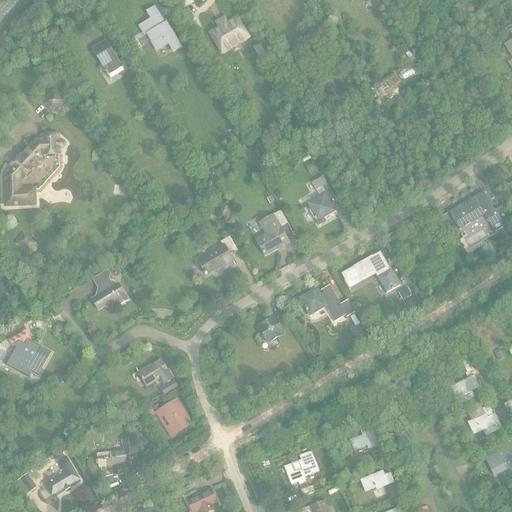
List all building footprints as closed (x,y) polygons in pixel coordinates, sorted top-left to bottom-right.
[(147,34),(151,41),(155,39),(160,48),(167,44),(172,51),(180,47),(170,30),(168,31),(164,25),(164,24),(154,8),(146,13),(151,20),(143,24),(149,33),(147,34)] [(219,28),(210,33),(222,53),(248,37),(237,18),(227,23),(225,20),(218,25),(219,28)] [(137,40),(132,43),(137,50),(141,47),(137,40)] [(126,57),(119,62),(106,41),(92,50),(105,72),(108,77),(108,76),(108,77),(110,76),(111,79),(124,71),(126,74),(133,69),(126,57)] [(417,85),(410,89),(415,98),(422,93),(417,85)] [(56,89),(55,90),(53,89),(41,102),(54,114),(67,101),(65,99),(66,98),(56,89)] [(420,101),(391,118),(399,132),(408,127),(410,130),(418,125),(420,129),(432,122),(420,101)] [(32,167),(34,164),(36,166),(37,167),(38,167),(39,167),(40,167),(41,166),(42,166),(43,165),(43,164),(43,163),(44,162),(43,161),(43,160),(42,159),(40,157),(43,154),(58,154),(58,149),(61,149),(62,149),(63,148),(64,148),(64,147),(65,146),(65,145),(65,144),(65,143),(65,142),(64,142),(64,141),(63,141),(63,140),(62,140),(61,140),(58,140),(58,135),(42,135),(42,139),(36,139),(36,140),(20,156),(19,156),(9,167),(3,175),(5,205),(35,205),(35,189),(23,188),(22,179),(33,168),(32,167)] [(371,144),(351,156),(365,180),(386,168),(371,144)] [(313,162),(306,166),(310,173),(317,169),(313,162)] [(329,199),(334,197),(323,177),(312,183),(316,190),(321,187),(324,192),(312,200),(309,195),(299,201),(301,205),(306,203),(318,226),(326,221),(324,218),(336,211),(329,199)] [(460,207),(449,213),(451,216),(450,216),(453,221),(454,221),(459,230),(471,223),(485,215),(492,227),(495,232),(504,226),(504,225),(511,221),(503,206),(495,211),(483,192),(460,206),(460,207)] [(256,241),(266,257),(290,243),(280,227),(288,223),(281,211),(261,222),(268,234),(256,241)] [(14,242),(30,255),(38,246),(23,233),(14,242)] [(220,266),(221,268),(233,261),(230,255),(237,251),(230,238),(222,242),(224,246),(198,261),(204,272),(205,275),(220,266)] [(352,270),(342,275),(345,280),(344,281),(348,289),(362,281),(360,278),(375,270),(388,292),(400,285),(390,268),(389,269),(380,254),(374,257),(373,255),(353,266),(355,270),(352,271),(352,270)] [(43,292),(44,293),(49,290),(48,289),(49,288),(48,287),(49,287),(40,276),(33,282),(42,293),(43,292)] [(118,306),(128,300),(119,286),(114,285),(115,281),(108,279),(107,281),(97,287),(99,290),(98,291),(97,293),(97,294),(91,298),(96,308),(110,300),(111,302),(115,300),(118,306)] [(348,299),(339,305),(328,286),(322,289),(324,293),(319,296),(318,295),(317,294),(316,293),(314,293),(312,293),(311,294),(309,294),(307,295),(306,296),(305,298),(305,299),(304,301),(304,302),(304,304),(305,305),(306,307),(305,307),(307,311),(308,310),(310,310),(311,311),(313,311),(315,311),(316,311),(317,310),(318,310),(319,309),(320,308),(321,307),(321,306),(322,305),(323,308),(326,306),(335,321),(345,315),(346,317),(355,312),(348,299)] [(407,288),(401,292),(404,298),(411,294),(407,288)] [(283,330),(282,330),(276,320),(277,319),(271,317),(271,319),(261,324),(260,324),(258,329),(260,330),(266,339),(265,341),(271,342),(271,341),(281,335),(282,335),(283,330)] [(17,348),(7,366),(28,378),(33,371),(38,374),(50,353),(42,348),(41,349),(35,346),(36,345),(28,341),(30,336),(27,330),(9,341),(12,347),(15,345),(17,348)] [(161,359),(139,373),(147,386),(163,376),(168,384),(174,381),(173,379),(174,378),(168,369),(167,370),(161,359)] [(467,359),(462,362),(465,367),(470,365),(467,359)] [(468,378),(451,387),(456,398),(458,397),(460,401),(458,402),(460,405),(475,398),(471,391),(473,390),(480,387),(474,375),(479,373),(476,368),(465,374),(468,378)] [(387,390),(392,399),(403,392),(402,390),(410,385),(405,376),(397,381),(398,383),(387,390)] [(161,389),(165,395),(177,387),(174,381),(168,384),(161,389)] [(184,429),(192,424),(176,400),(156,412),(160,418),(164,416),(171,426),(174,424),(179,430),(183,427),(184,429)] [(491,411),(494,410),(492,406),(489,407),(489,406),(482,409),(485,414),(468,423),(474,434),(483,430),(486,436),(502,429),(495,414),(493,415),(491,411)] [(367,446),(368,449),(378,445),(372,432),(349,441),(353,451),(367,446)] [(285,438),(289,444),(295,440),(291,434),(285,438)] [(97,454),(98,468),(126,464),(125,455),(135,453),(133,439),(123,440),(124,450),(97,454)] [(511,445),(486,459),(494,476),(511,466),(511,445)] [(312,452),(311,452),(309,447),(302,450),(304,455),(300,457),(302,461),(298,463),(297,459),(292,461),(293,464),(284,468),(291,485),(299,482),(300,485),(306,483),(304,478),(320,472),(312,452)] [(371,451),(376,464),(385,461),(380,448),(371,451)] [(64,488),(65,490),(70,487),(68,485),(79,479),(66,457),(58,462),(64,473),(45,484),(51,495),(64,488)] [(390,474),(384,476),(382,472),(361,481),(364,491),(382,483),(384,487),(393,483),(390,474)] [(20,479),(29,492),(35,487),(26,474),(20,479)] [(301,490),(304,497),(315,492),(312,486),(301,490)] [(211,505),(217,502),(211,490),(205,492),(205,491),(192,497),(192,498),(187,501),(191,511),(196,511),(204,508),(205,511),(207,511),(213,509),(211,505)] [(329,511),(325,501),(298,511),(329,511)]
